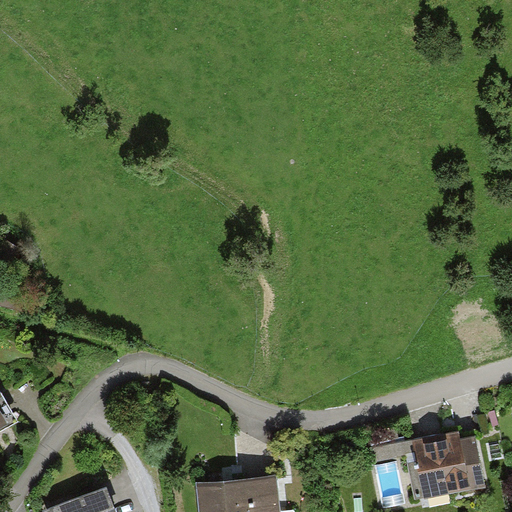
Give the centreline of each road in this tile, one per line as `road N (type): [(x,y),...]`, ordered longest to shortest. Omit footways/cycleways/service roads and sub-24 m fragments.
road 1 (residential): [(76,417),(114,377),(154,368),(271,424),(331,425),(511,374)]
road 2 (residential): [(76,417),(111,436),(136,466),(150,511)]
